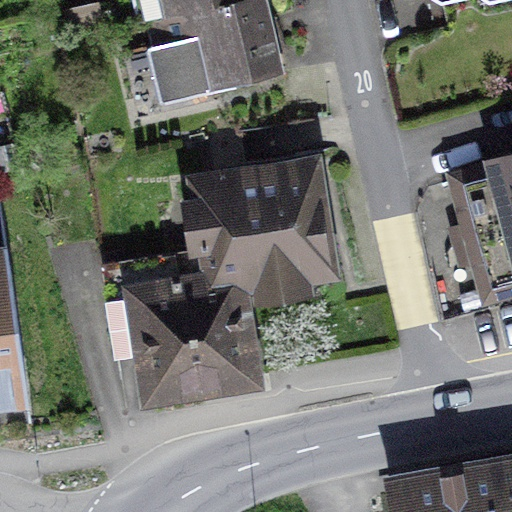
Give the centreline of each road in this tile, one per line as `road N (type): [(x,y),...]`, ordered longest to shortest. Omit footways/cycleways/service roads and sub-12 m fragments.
road 1 (residential): [(438,421),(344,0)]
road 2 (tertiary): [(438,421),(278,459),(174,511)]
